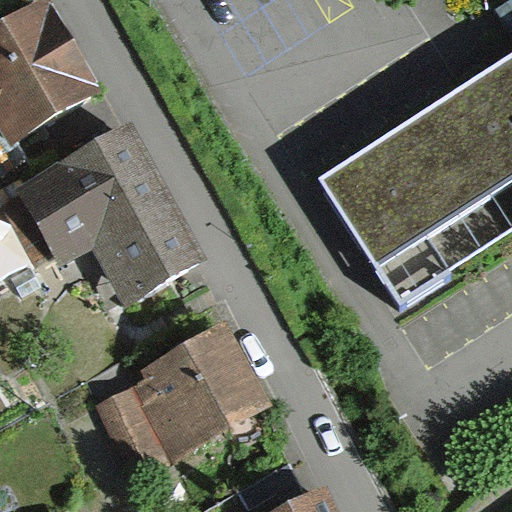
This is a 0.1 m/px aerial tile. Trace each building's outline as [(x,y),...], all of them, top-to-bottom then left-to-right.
[(44,0),(27,10),(0,24),(0,123),(11,143),(101,93),(49,0),(44,0)] [(511,64),(318,190),(401,314),(511,241),(511,64)] [(134,120),(17,186),(62,266),(95,247),(129,309),(214,261),(134,120)] [(145,389),(105,409),(140,479),(272,413),(229,328),(137,374),(145,389)] [(339,511),(330,492),(288,511),(339,511)]
